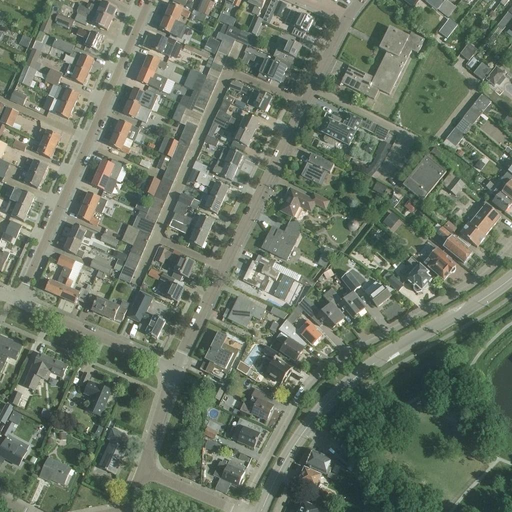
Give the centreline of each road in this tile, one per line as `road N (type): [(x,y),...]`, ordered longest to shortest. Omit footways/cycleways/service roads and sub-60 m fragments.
road 1 (residential): [(175,368),(347,18)]
road 2 (residential): [(511,249),(458,295),(325,370),(239,511)]
road 3 (residential): [(150,0),(20,301)]
road 4 (tertiary): [(279,472),(304,431),(356,376),(511,278)]
road 5 (residential): [(175,368),(20,301)]
